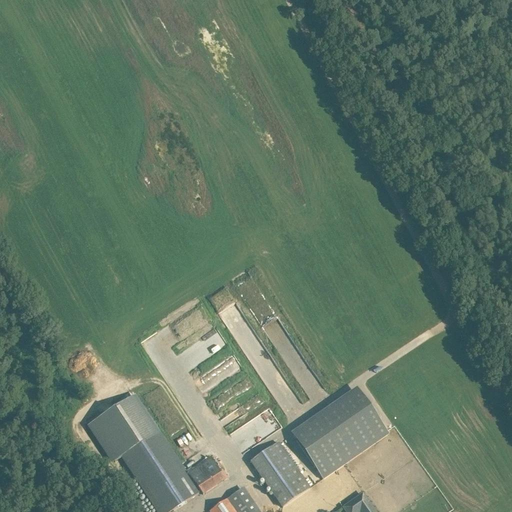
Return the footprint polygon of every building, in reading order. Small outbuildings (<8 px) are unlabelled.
[(290,434),(323,481),(389,435),(357,388),(290,434)] [(183,473),(133,396),(87,427),(112,465),(123,457),(159,511),(172,511),(198,495),(183,473)] [(251,463),(282,508),(294,500),(310,488),(277,444),(251,463)] [(189,469),(183,473),(198,495),(200,498),(227,480),(222,473),(218,475),(208,459),(190,470),(189,469)] [(371,511),(360,496),(352,502),(358,511),(371,511)] [(234,511),(227,500),(210,511),(209,511),(234,511)]
